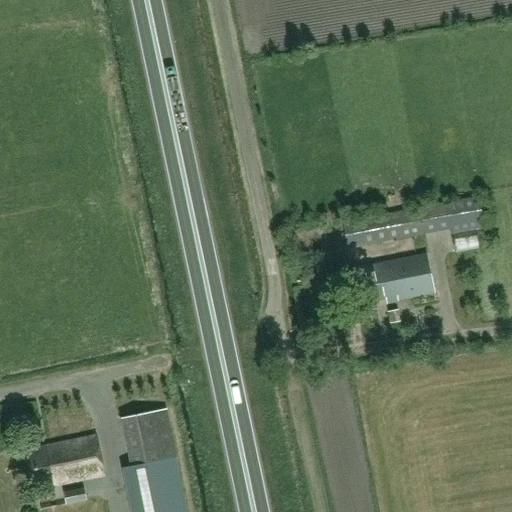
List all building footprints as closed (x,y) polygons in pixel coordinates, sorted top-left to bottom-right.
[(483,228),(478,198),(343,222),(347,247),(451,228),(452,234),(483,228)] [(425,253),(356,267),(363,301),(385,296),(386,301),(433,291),(425,253)] [(398,309),(388,311),(390,322),(400,320),(398,309)] [(122,417),(132,468),(145,466),(153,506),(185,500),(177,460),(167,408),(122,417)] [(26,449),(34,488),(104,474),(95,434),(26,449)]
